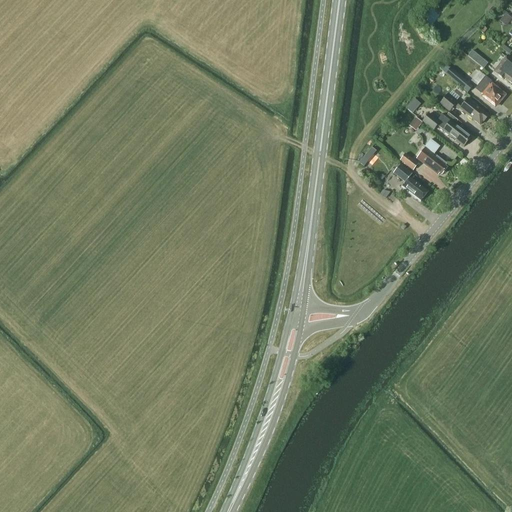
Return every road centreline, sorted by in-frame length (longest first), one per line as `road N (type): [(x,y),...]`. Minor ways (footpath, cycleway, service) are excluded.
road 1 (primary): [(296,316),(339,0)]
road 2 (secondary): [(296,316),(366,307),(511,131)]
road 3 (primary): [(228,511),(263,432),(296,316)]
